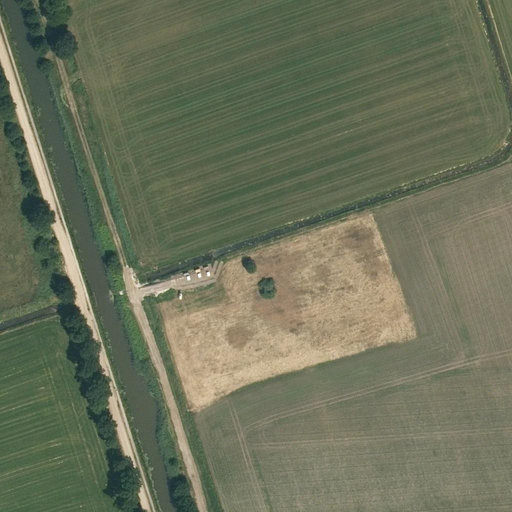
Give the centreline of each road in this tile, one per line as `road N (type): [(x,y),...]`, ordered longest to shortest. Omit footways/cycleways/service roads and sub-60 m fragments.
road 1 (track): [(38,0),(199,511)]
road 2 (track): [(0,51),(143,511)]
